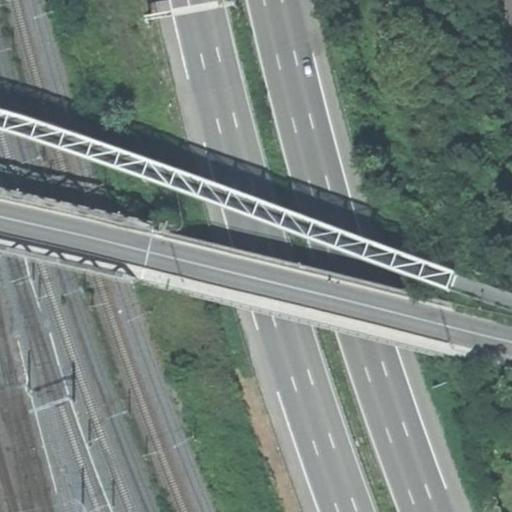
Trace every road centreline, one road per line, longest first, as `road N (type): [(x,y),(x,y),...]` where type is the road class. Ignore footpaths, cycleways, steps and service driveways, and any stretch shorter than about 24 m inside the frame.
road 1 (trunk): [(427,511),(319,185),(273,0)]
road 2 (trunk): [(196,0),(241,190),(348,511)]
road 3 (tertiary): [(0,223),(511,342)]
